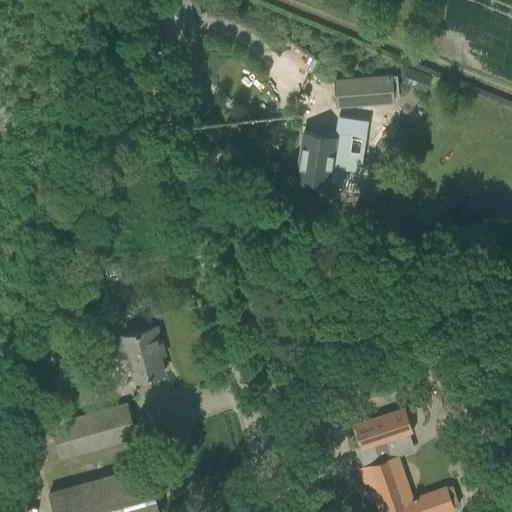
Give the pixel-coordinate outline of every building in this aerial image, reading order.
[(429,80),(430,76),(406,67),(400,83),(425,91),(429,80)] [(334,81),(337,106),(391,101),(389,76),(334,81)] [(319,129),(318,134),(303,132),(296,180),(328,184),(330,168),(343,170),(349,134),(319,129)] [(88,346),(92,361),(103,359),(127,352),(135,380),(163,372),(156,347),(161,346),(156,327),(123,336),(88,346)] [(50,423),(60,458),(136,437),(127,402),(50,423)] [(398,456),(414,449),(408,432),(412,431),(403,407),(353,424),(361,448),(372,444),(379,462),(359,469),(364,483),(367,482),(376,511),(438,511),(452,507),(445,487),(413,498),(398,456)] [(13,486),(28,489),(36,453),(32,452),(36,433),(24,430),(13,486)] [(49,492),(54,511),(157,511),(145,466),(49,492)]
